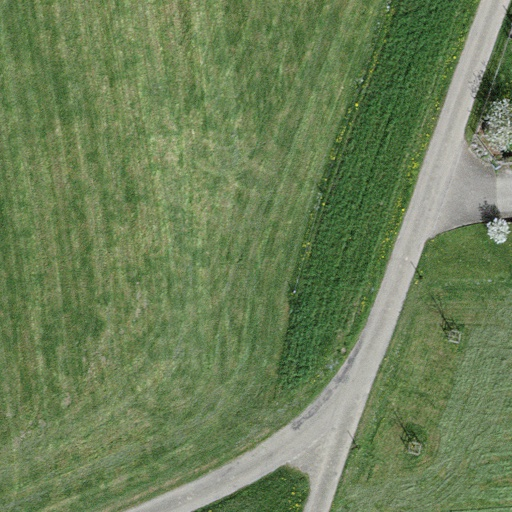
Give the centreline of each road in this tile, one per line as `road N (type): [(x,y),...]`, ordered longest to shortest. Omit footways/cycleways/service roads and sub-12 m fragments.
road 1 (track): [(507,0),(339,437),(318,511)]
road 2 (track): [(339,437),(162,511)]
